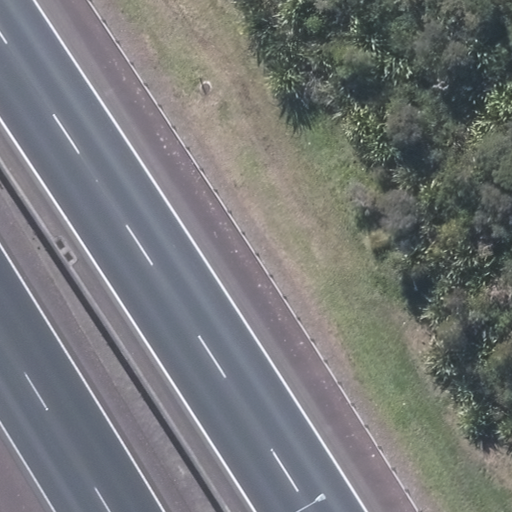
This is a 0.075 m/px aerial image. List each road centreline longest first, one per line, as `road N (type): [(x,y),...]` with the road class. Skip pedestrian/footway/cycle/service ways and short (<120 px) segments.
road 1 (motorway): [(0,65),(278,511)]
road 2 (motorway): [(110,511),(0,339)]
